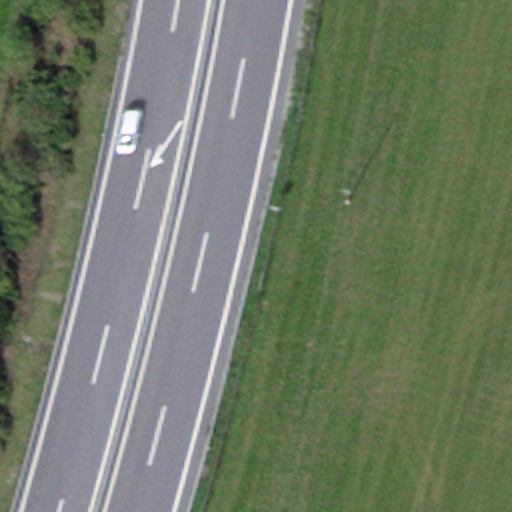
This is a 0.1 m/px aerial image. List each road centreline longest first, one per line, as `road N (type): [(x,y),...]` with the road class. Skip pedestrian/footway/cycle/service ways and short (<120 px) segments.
road 1 (trunk): [(174,0),(119,264),(53,511)]
road 2 (trunk): [(136,511),(254,0)]
